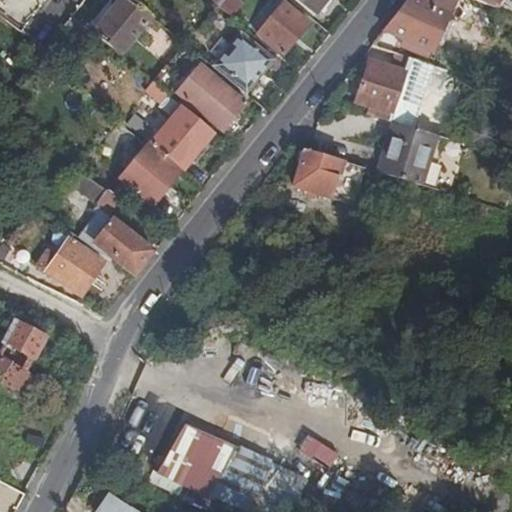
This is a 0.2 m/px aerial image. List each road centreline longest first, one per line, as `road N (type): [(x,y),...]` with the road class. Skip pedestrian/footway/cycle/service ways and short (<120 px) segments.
road 1 (unclassified): [(377,0),(111,342)]
road 2 (unclassified): [(111,342),(30,511)]
road 3 (residential): [(0,283),(111,342)]
